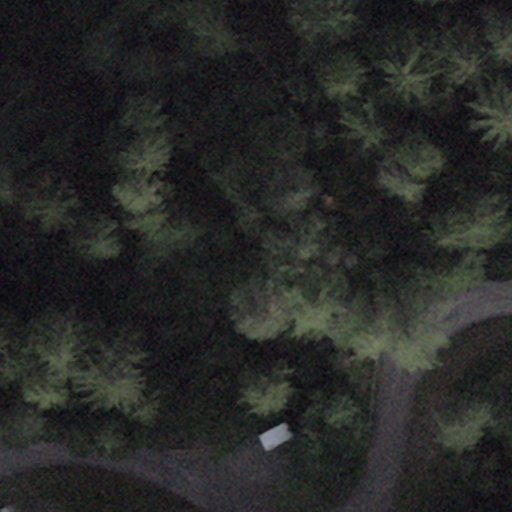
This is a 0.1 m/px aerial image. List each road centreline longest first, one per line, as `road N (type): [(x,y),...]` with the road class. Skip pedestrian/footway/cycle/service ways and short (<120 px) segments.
road 1 (unclassified): [(511,297),(433,319),(404,355),(394,422),(365,511)]
road 2 (unclassified): [(246,511),(206,483),(116,450),(55,449),(0,460)]
